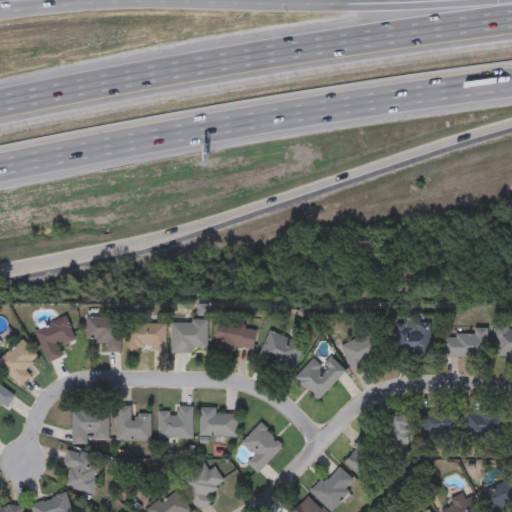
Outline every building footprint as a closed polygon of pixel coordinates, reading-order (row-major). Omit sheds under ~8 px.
[(85,317),(120,318),(120,353),(106,353),(106,344),(94,344),(94,340),(85,340),(85,317)] [(34,331),(66,318),(75,340),(59,347),(63,357),(47,363),(34,331)] [(170,322),(206,322),(206,349),(192,349),(192,354),(170,354),(170,322)] [(252,351),(214,345),(218,322),(256,328),(252,351)] [(127,324),(164,324),(164,349),(127,349),(127,324)] [(430,327),(430,355),(395,355),(395,327),(430,327)] [(441,336),(473,336),(473,329),(487,329),(487,358),(441,357),(441,336)] [(511,330),(511,357),(493,357),(493,330),(511,330)] [(289,374),(257,360),(269,331),(302,345),(289,374)] [(350,373),(349,345),(359,345),(359,334),(380,333),(380,357),(365,358),(366,372),(350,373)] [(37,357),(24,370),(30,377),(19,387),(0,366),(0,360),(21,340),(37,357)] [(316,401),(294,380),(322,351),(344,373),(316,401)] [(0,403),(0,385),(13,395),(5,407),(0,403)] [(115,440),(115,405),(131,405),(131,414),(150,414),(150,440),(115,440)] [(191,438),(156,438),(156,411),(175,411),(175,407),(191,407),(191,438)] [(215,407),(215,413),(236,413),(236,435),(198,435),(198,407),(215,407)] [(72,443),(71,409),(107,409),(108,438),(85,439),(85,443),(72,443)] [(457,434),(420,434),(420,410),(457,410),(457,434)] [(501,440),(466,440),(466,411),(501,411),(501,440)] [(393,431),(393,415),(407,415),(407,447),(389,447),(389,431),(393,431)] [(246,462),(253,455),(241,442),(260,423),(283,446),(256,473),(246,462)] [(342,460),(363,438),(384,458),(362,480),(342,460)] [(100,457),(93,493),(64,487),(68,468),(62,466),(66,450),(100,457)] [(213,466),(224,484),(206,495),(210,501),(196,510),(177,478),(203,462),(208,469),(213,466)] [(345,485),(350,501),(320,509),(312,481),(345,472),(349,484),(345,485)] [(504,511),(486,511),(478,493),(511,478),(511,501),(502,506),(504,511)] [(184,511),(145,511),(173,488),(189,508),(184,511)] [(478,511),(442,511),(442,510),(452,506),(450,500),(472,492),(478,511)] [(70,511),(31,511),(29,503),(65,493),(70,511)] [(322,511),(290,511),(307,497),(322,511)]
